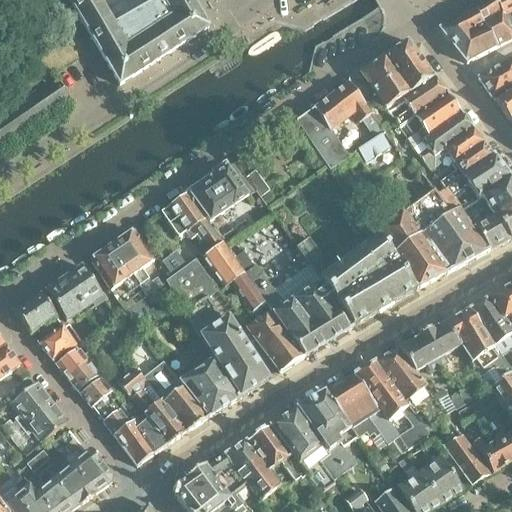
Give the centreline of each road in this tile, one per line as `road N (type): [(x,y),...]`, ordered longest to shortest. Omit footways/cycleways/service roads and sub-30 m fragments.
road 1 (residential): [(0,304),(412,25)]
road 2 (tertiary): [(144,487),(511,267)]
road 3 (residential): [(0,178),(277,0)]
road 4 (residential): [(144,487),(0,318)]
